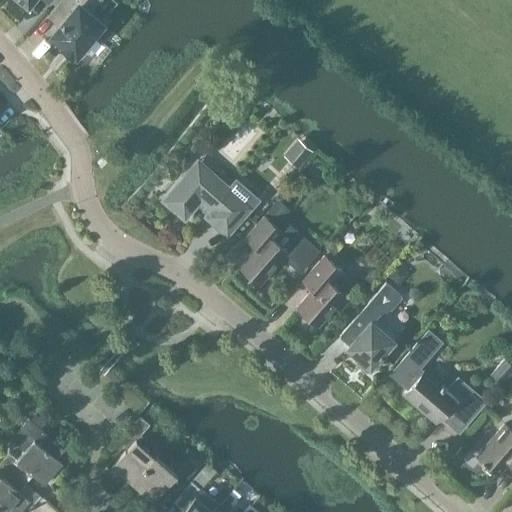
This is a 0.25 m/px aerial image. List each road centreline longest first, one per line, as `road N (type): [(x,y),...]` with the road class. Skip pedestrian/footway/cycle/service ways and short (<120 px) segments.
road 1 (residential): [(141,256),(231,314),(457,511)]
road 2 (residential): [(141,256),(94,220),(75,142),(0,45)]
